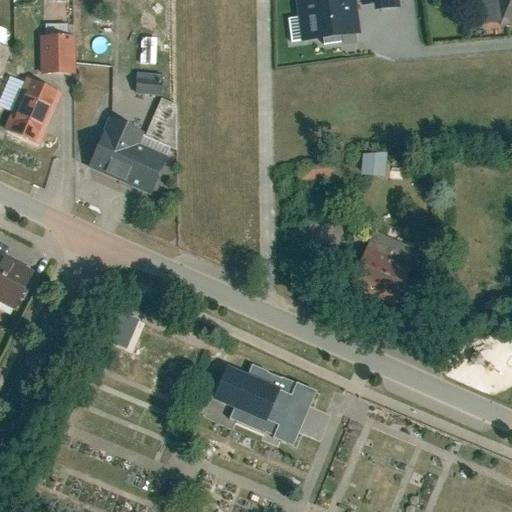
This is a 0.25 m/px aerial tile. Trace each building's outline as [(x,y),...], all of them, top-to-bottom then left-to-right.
[(352,0),(293,0),(301,49),(359,41),(352,0)] [(397,0),(357,0),(359,11),(398,7),(397,0)] [(511,0),(492,0),(497,36),(511,33),(511,0)] [(139,38),(139,64),(162,64),(162,38),(139,38)] [(71,46),(36,46),(37,85),(72,85),(71,46)] [(0,55),(0,82),(10,60),(8,59),(4,57),(0,55)] [(133,78),(131,90),(157,93),(159,81),(133,78)] [(57,99),(22,85),(0,139),(0,140),(35,154),(57,99)] [(158,97),(145,128),(140,141),(165,151),(167,147),(174,149),(172,103),(158,97)] [(145,128),(102,112),(82,167),(150,191),(165,151),(140,141),(145,128)] [(375,177),(375,154),(350,154),(350,177),(375,177)] [(328,156),(299,157),(299,178),(329,177),(328,156)] [(315,218),(293,217),(292,281),(314,282),(315,218)] [(409,246),(371,230),(364,245),(357,242),(342,278),(387,297),(409,246)] [(37,268),(0,249),(0,297),(18,306),(37,268)] [(288,397),(226,372),(214,403),(276,428),(272,440),(294,449),(317,392),(294,383),(288,397)]
